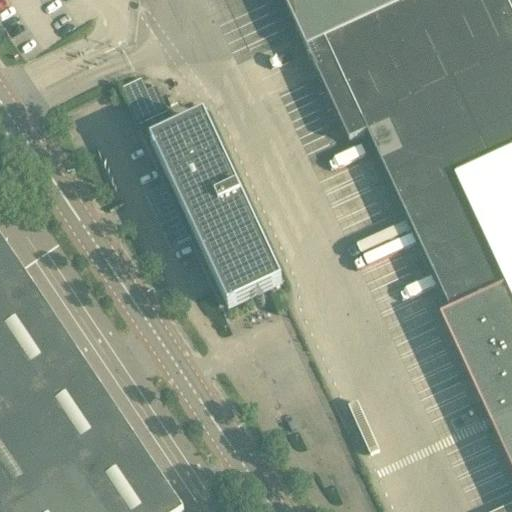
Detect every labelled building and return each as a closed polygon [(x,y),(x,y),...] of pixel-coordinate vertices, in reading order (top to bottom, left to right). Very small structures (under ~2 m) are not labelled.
[(493,432),(511,473),(511,0),(281,0),(303,44),(246,70),(259,99),(316,72),(350,145),(368,137),(451,317),(442,322),(493,432)] [(141,83),(120,93),(138,131),(169,117),(156,90),(146,94),(141,83)] [(173,99),(166,102),(169,109),(176,106),(173,99)] [(228,308),(277,286),(202,126),(151,149),(168,186),(151,194),(176,248),(195,239),(228,308)] [(0,511),(181,511),(0,240),(0,511)]
